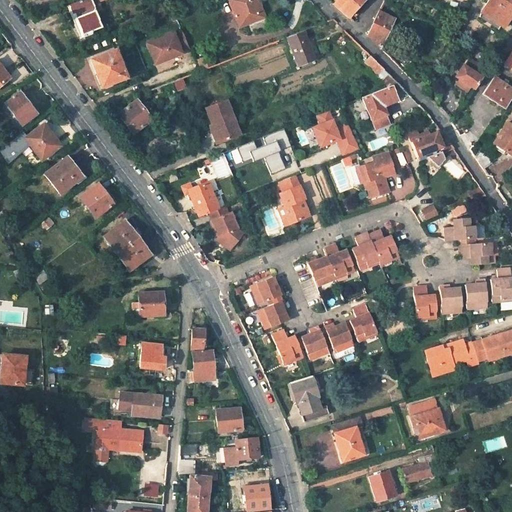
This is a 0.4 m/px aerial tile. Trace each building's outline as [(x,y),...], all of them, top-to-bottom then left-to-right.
[(67,18),(70,22),(81,43),(86,41),(85,37),(92,34),(92,31),(102,27),(91,0),(80,0),(69,5),(73,16),(67,18)] [(238,27),(262,18),(255,0),(227,0),(238,27)] [(362,0),(331,0),(330,1),(347,16),(362,0)] [(511,0),(489,0),(483,10),(506,26),(511,16),(511,0)] [(377,12),(366,35),(379,48),(392,19),(377,12)] [(302,30),(285,36),(296,64),(313,57),(302,30)] [(173,32),(146,43),(154,64),(181,53),(180,51),(188,48),(181,31),(173,34),(173,32)] [(115,48),(90,58),(99,81),(106,78),(107,80),(110,79),(111,82),(126,77),(115,48)] [(368,54),(363,60),(377,72),(382,67),(368,54)] [(485,70),(467,57),(455,75),(474,88),(485,70)] [(0,61),(0,85),(11,77),(0,61)] [(482,93),(503,108),(511,94),(511,88),(507,85),(509,83),(505,80),(503,82),(494,76),(482,93)] [(446,81),(434,77),(428,96),(438,106),(446,81)] [(101,86),(111,82),(110,79),(107,80),(106,78),(99,81),(101,86)] [(396,81),(391,83),(394,90),(401,87),(396,81)] [(394,90),(391,83),(361,96),(365,105),(374,129),(389,123),(382,104),(397,98),(394,90)] [(20,90),(6,102),(23,124),(38,113),(20,90)] [(365,105),(361,96),(345,102),(349,111),(365,105)] [(205,107),(211,125),(214,124),(221,141),(239,134),(225,99),(205,107)] [(136,130),(152,119),(137,100),(118,114),(125,123),(128,121),(136,130)] [(319,124),(311,128),(318,146),(335,140),(341,156),(355,150),(345,123),(333,127),(327,109),(315,114),(319,124)] [(45,122),(28,135),(24,130),(1,148),(9,158),(29,143),(41,159),(62,144),(45,122)] [(492,143),(510,156),(511,152),(511,126),(506,122),(492,143)] [(214,124),(211,125),(209,126),(216,143),(221,141),(214,124)] [(281,128),(234,147),(240,163),(249,159),(251,162),(262,158),(269,175),(283,170),(278,158),(291,152),(281,128)] [(410,142),(420,138),(416,130),(407,134),(410,142)] [(420,138),(410,142),(415,156),(421,171),(435,167),(436,168),(439,166),(445,164),(444,161),(445,160),(441,156),(438,148),(433,133),(420,138)] [(448,142),(438,148),(441,156),(453,150),(451,147),(448,142)] [(490,162),(481,149),(474,159),(481,169),(490,162)] [(361,181),(366,197),(387,191),(381,174),(384,173),(385,175),(393,173),(386,152),(374,156),(376,160),(371,161),(357,166),(361,181)] [(67,155),(44,172),(60,194),(83,176),(67,155)] [(357,166),(353,167),(357,182),(361,181),(357,166)] [(176,180),(173,172),(165,175),(168,183),(176,180)] [(98,181),(79,196),(95,217),(114,203),(98,181)] [(217,208),(206,181),(191,187),(186,189),(187,193),(197,216),(208,212),(217,208)] [(186,189),(191,187),(190,183),(181,187),(184,195),(187,193),(186,189)] [(282,208),(280,209),(287,225),(306,217),(299,200),(302,200),(296,186),(276,193),(282,208)] [(479,187),(467,193),(470,200),(483,194),(479,187)] [(424,221),(437,215),(432,205),(419,211),(424,221)] [(225,214),(222,206),(217,208),(208,212),(211,220),(209,220),(216,236),(220,235),(232,245),(240,234),(234,229),(235,228),(229,213),(225,214)] [(280,209),(276,210),(282,227),(287,225),(280,209)] [(49,217),(43,222),(47,227),(53,223),(49,217)] [(460,239),(471,238),(475,238),(474,226),(477,226),(476,217),(453,219),(454,227),(445,228),(446,241),(460,239)] [(137,237),(124,219),(103,235),(116,252),(137,237)] [(380,231),(367,236),(377,259),(378,262),(390,258),(392,260),(399,257),(390,236),(383,239),(380,231)] [(358,246),(350,250),(359,270),(366,267),(364,265),(377,259),(367,236),(366,233),(354,238),(358,246)] [(220,235),(216,236),(230,247),(232,245),(220,235)] [(116,252),(130,270),(151,254),(137,237),(116,252)] [(471,244),(460,244),(461,258),(471,257),(471,264),(494,263),(493,255),(490,255),(489,242),(471,244)] [(338,252),(335,244),(323,249),(326,256),(334,277),(345,272),(345,275),(353,272),(344,250),(338,252)] [(314,257),(306,261),(316,287),(335,279),(334,277),(326,256),(316,260),(314,257)] [(14,270),(17,278),(22,276),(20,268),(14,270)] [(490,279),(490,282),(491,293),(491,302),(500,301),(500,298),(511,296),(511,284),(511,268),(496,269),(497,278),(490,279)] [(44,269),(35,275),(40,284),(49,276),(44,269)] [(280,295),(283,294),(279,285),(276,286),(272,277),(249,287),(256,305),(270,299),(280,295)] [(485,293),(484,282),(484,279),(475,280),(475,283),(464,284),(464,287),(465,298),(466,310),(487,309),(485,293)] [(441,314),(461,312),(460,298),(459,287),(449,288),(448,285),(438,286),(439,295),(440,306),(441,314)] [(435,307),(434,295),(426,295),(426,286),(412,287),(415,316),(429,315),(429,318),(435,318),(435,307)] [(138,301),(139,316),(164,314),(163,291),(138,292),(138,301)] [(272,304),(282,300),(280,295),(270,299),(272,304)] [(282,300),(272,304),(256,310),(264,330),(288,320),(283,310),(286,309),(282,300)] [(352,309),(355,317),(347,321),(352,330),(358,343),(365,341),(364,338),(376,333),(364,304),(352,309)] [(347,321),(343,322),(347,332),(352,330),(347,321)] [(333,324),(324,327),(328,337),(334,353),(353,345),(347,332),(343,322),(334,326),(333,324)] [(310,333),(300,337),(304,346),(310,360),(328,352),(323,339),(319,329),(318,327),(309,330),(310,333)] [(324,327),(319,329),(323,339),(328,337),(324,327)] [(192,328),(191,347),(203,348),(205,329),(192,328)] [(299,348),(295,339),(294,336),(287,339),(284,331),(270,337),(279,359),(291,354),(292,357),(301,353),(299,348)] [(511,331),(482,341),(488,362),(511,354),(511,331)] [(117,334),(116,342),(124,343),(125,334),(117,334)] [(304,346),(300,337),(295,339),(299,348),(304,346)] [(440,368),(453,364),(468,359),(470,365),(477,362),(472,344),(470,340),(463,342),(462,338),(447,343),(448,347),(442,348),(441,345),(425,350),(430,366),(439,363),(440,368)] [(488,362),(482,341),(472,344),(477,362),(478,365),(488,362)] [(140,366),(163,369),(164,356),(160,356),(161,344),(142,342),(140,366)] [(192,351),(195,381),(216,379),(212,349),(192,351)] [(4,354),(1,382),(23,384),(26,355),(4,354)] [(439,363),(430,366),(432,373),(454,366),(453,364),(440,368),(439,363)] [(413,371),(399,375),(399,379),(414,375),(413,371)] [(57,405),(58,373),(48,372),(49,404),(57,405)] [(309,374),(288,381),(295,402),(296,402),(301,420),(326,413),(324,404),(318,406),(315,397),(316,396),(309,374)] [(120,391),(118,409),(131,410),(131,414),(159,416),(161,395),(120,391)] [(410,417),(416,437),(442,430),(435,409),(434,409),(432,401),(409,407),(411,417),(410,417)] [(217,409),(218,432),(242,430),(240,407),(217,409)] [(361,426),(358,416),(331,424),(342,459),(362,453),(355,428),(361,426)] [(97,429),(98,418),(86,417),(85,427),(97,429)] [(97,429),(96,447),(107,448),(140,450),(142,430),(121,428),(121,420),(98,418),(97,429)] [(159,423),(158,431),(167,432),(168,424),(159,423)] [(235,439),(236,447),(228,448),(229,460),(241,459),(260,457),(257,437),(235,439)] [(106,461),(107,448),(96,447),(95,460),(98,463),(102,464),(106,461)] [(430,455),(432,460),(435,472),(445,469),(439,451),(430,455)] [(229,460),(230,468),(242,467),(241,459),(229,460)] [(435,472),(432,460),(403,468),(407,481),(435,472)] [(190,474),(186,511),(206,511),(211,472),(190,474)] [(387,472),(368,477),(375,501),(394,496),(387,472)] [(226,487),(239,486),(238,478),(225,480),(226,487)] [(145,484),(145,494),(158,495),(158,484),(145,484)] [(270,509),(267,484),(244,487),(247,511),(270,509)] [(94,498),(94,507),(111,508),(111,499),(94,498)]
